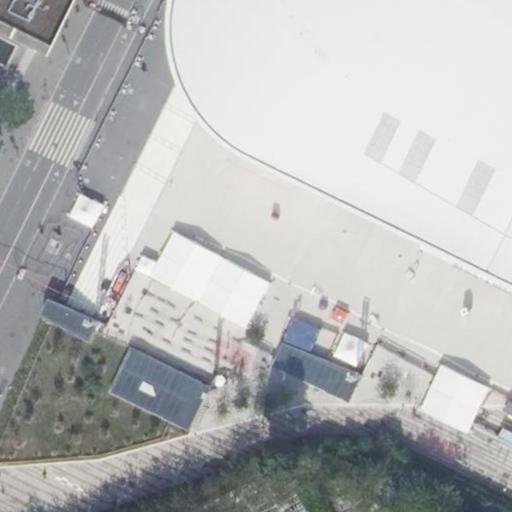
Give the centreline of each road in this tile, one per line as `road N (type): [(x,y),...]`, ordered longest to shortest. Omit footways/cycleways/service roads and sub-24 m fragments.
road 1 (motorway): [(0,219),(511,479)]
road 2 (motorway): [(511,341),(0,97)]
road 3 (secondary): [(117,0),(0,254)]
